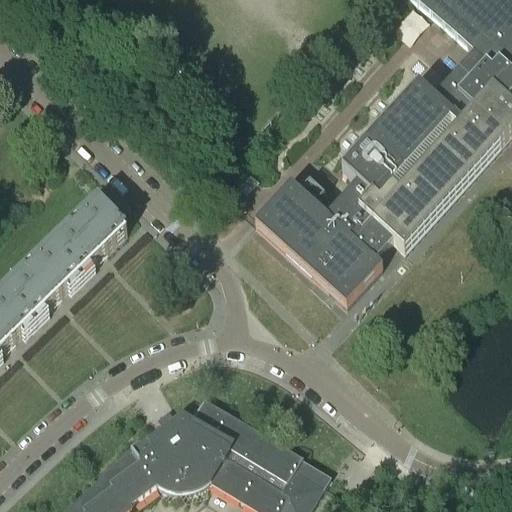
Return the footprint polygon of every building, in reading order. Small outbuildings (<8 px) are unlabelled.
[(511,0),(404,0),(416,11),(418,12),(474,63),(433,108),(418,94),(341,178),(356,192),(326,226),(314,215),(325,203),(309,188),(298,200),(291,193),(255,232),(313,285),(316,288),(331,301),(347,316),(383,276),(377,270),(394,251),(400,257),(405,261),(511,143),(511,0)] [(186,173),(180,179),(199,196),(204,190),(186,173)] [(97,210),(52,254),(82,285),(127,241),(97,210)] [(37,328),(82,285),(52,254),(7,297),(37,328)] [(0,364),(37,328),(7,297),(0,303),(0,364)] [(133,511),(157,495),(159,496),(165,499),(166,500),(170,501),(174,502),(178,503),(182,503),(184,503),(188,503),(192,502),(196,501),(200,499),(203,498),(205,497),(208,494),(211,491),(245,511),(314,511),(331,485),(303,467),(304,466),(205,406),(191,426),(177,419),(172,422),(169,417),(157,425),(161,431),(156,434),(159,439),(148,446),(131,458),(74,511),(133,511)]
